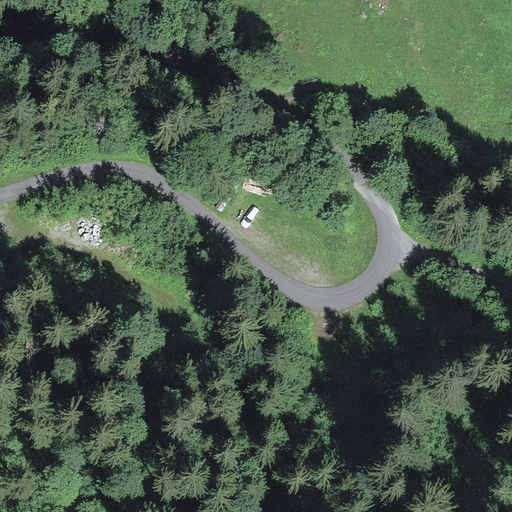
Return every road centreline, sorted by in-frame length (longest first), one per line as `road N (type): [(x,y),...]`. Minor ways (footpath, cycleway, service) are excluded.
road 1 (unclassified): [(0,38),(115,38),(236,87),(323,143),(372,195),(392,257),(344,297),(294,284),(167,188),(114,165),(0,195)]
road 2 (track): [(250,96),(306,86),(361,93),(476,156),(511,152)]
road 3 (track): [(392,257),(511,286)]
